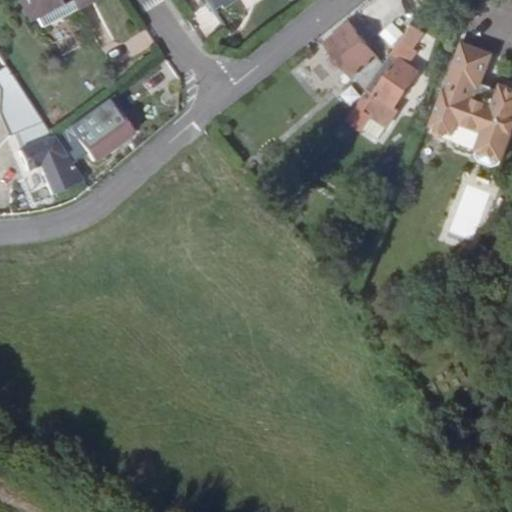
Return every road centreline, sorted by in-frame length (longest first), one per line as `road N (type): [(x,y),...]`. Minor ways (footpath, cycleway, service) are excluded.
road 1 (unclassified): [(218,99),(74,219),(33,234),(0,232)]
road 2 (residential): [(218,99),(334,0)]
